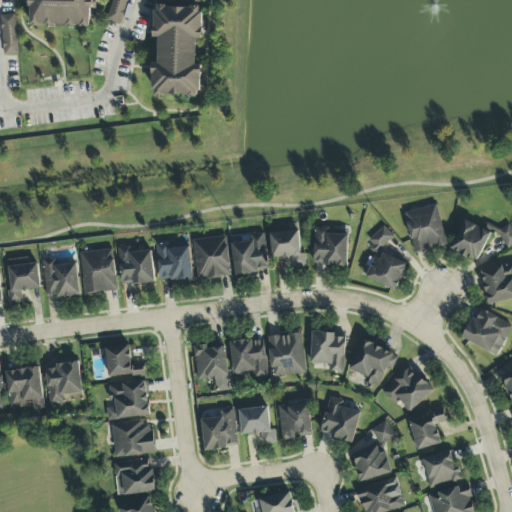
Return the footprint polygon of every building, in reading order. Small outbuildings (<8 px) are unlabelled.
[(30,26),(92,27),(92,0),(29,0),(29,7),(31,7),(30,26)] [(123,25),(127,0),(112,0),(109,22),(123,25)] [(200,97),(201,66),(196,66),(197,40),(202,40),(203,8),(155,7),(154,38),(159,38),(158,64),(153,64),(152,96),(200,97)] [(1,15),(3,56),(17,55),(16,15),(1,15)] [(414,254),(447,245),(437,205),(404,214),(414,254)] [(450,250),(476,263),(491,233),(465,220),(450,250)] [(497,233),(507,249),(511,246),(511,230),(509,225),(497,233)] [(394,238),(384,227),(365,244),(375,255),(394,238)] [(348,235),(327,235),(327,228),(315,228),(313,265),(347,267),(348,235)] [(292,269),(306,268),(305,253),(300,254),(299,232),(270,233),(271,259),(292,258),(292,269)] [(268,269),(264,235),(231,239),(235,276),(258,273),(258,270),(268,269)] [(193,241),(198,280),(231,276),(226,236),(193,241)] [(192,278),(189,247),(169,249),(168,243),(156,244),(159,281),(192,278)] [(154,282),(152,251),(131,253),(131,247),(117,248),(121,285),(154,282)] [(118,291),(112,249),(79,254),(84,296),(118,291)] [(395,291),(407,264),(380,252),(373,267),(366,264),(361,276),(395,291)] [(40,289),(38,264),(27,265),(27,259),(8,260),(11,292),(8,292),(9,305),(23,304),(21,291),(40,289)] [(77,264),(55,266),(55,260),(43,261),(45,298),(79,296),(77,264)] [(511,263),(479,272),(488,306),(511,299),(511,263)] [(476,309),(462,341),(497,356),(511,325),(476,309)] [(310,365),(329,365),(328,373),(343,373),(345,338),(335,337),(335,333),(312,332),(310,365)] [(267,338),(272,378),(306,374),(301,334),(267,338)] [(232,374),(255,372),(255,378),(267,377),(265,340),(230,342),(232,374)] [(366,377),(364,383),(378,388),(385,370),(392,372),(398,354),(360,341),(349,371),(366,377)] [(194,347),(197,380),(215,378),(216,392),(229,391),(225,347),(207,349),(206,345),(194,347)] [(146,374),(144,364),(132,366),(129,346),(105,349),(109,380),(146,374)] [(55,364),(56,369),(47,370),(48,404),(82,402),(80,363),(55,364)] [(432,392),(410,367),(382,393),(393,404),(398,399),(410,412),(432,392)] [(6,372),(10,408),(33,405),(34,410),(45,409),(39,368),(6,372)] [(511,401),(511,370),(501,374),(510,402),(511,401)] [(107,386),(110,420),(149,416),(146,382),(107,386)] [(360,413),(339,408),(341,401),(328,398),(320,435),(353,443),(360,413)] [(277,408),(282,441),(296,439),(295,437),(312,435),(308,404),(277,408)] [(241,435),(261,434),(262,445),(276,444),(275,431),(270,431),(269,408),(239,410),(241,435)] [(239,446),(233,409),(215,412),(216,418),(200,420),(205,451),(239,446)] [(441,444),(436,425),(447,422),(445,412),(409,421),(417,450),(441,444)] [(115,458),(155,455),(152,422),(112,425),(115,458)] [(391,474),(384,447),(394,444),(388,424),(372,428),(377,447),(352,454),(360,483),(391,474)] [(422,460),(430,489),(460,480),(452,451),(422,460)] [(116,496),(154,493),(152,460),(114,462),(116,496)] [(389,511),(405,508),(397,478),(357,489),(363,511),(389,511)] [(432,511),(475,511),(467,484),(428,497),(432,511)]
